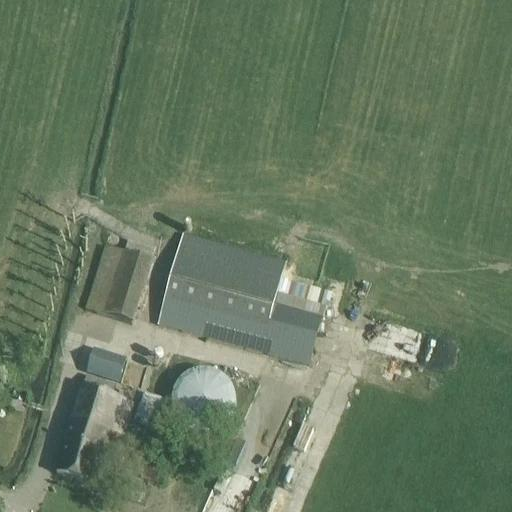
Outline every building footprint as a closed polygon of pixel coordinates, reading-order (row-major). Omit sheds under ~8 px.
[(184,237),(170,289),(160,329),(312,369),(325,321),(276,307),(287,264),(184,237)] [(105,249),(85,312),(134,327),(155,265),(153,264),(156,253),(117,241),(113,251),(105,249)] [(364,316),(356,345),(445,370),(453,341),(364,316)] [(87,354),(82,372),(112,381),(119,364),(87,354)] [(235,415),(237,405),(235,395),(230,386),(223,379),(214,374),(204,373),(194,374),(185,379),(178,386),(174,395),(172,405),(174,415),(178,424),(185,431),(194,435),(204,437),(214,436),(223,431),(230,424),(235,415)] [(63,456),(57,476),(95,487),(104,456),(116,459),(122,440),(133,407),(127,405),(117,401),(114,400),(118,388),(88,379),(84,391),(63,456)] [(158,434),(168,402),(144,394),(134,426),(158,434)] [(144,466),(141,480),(157,484),(161,470),(144,466)]
